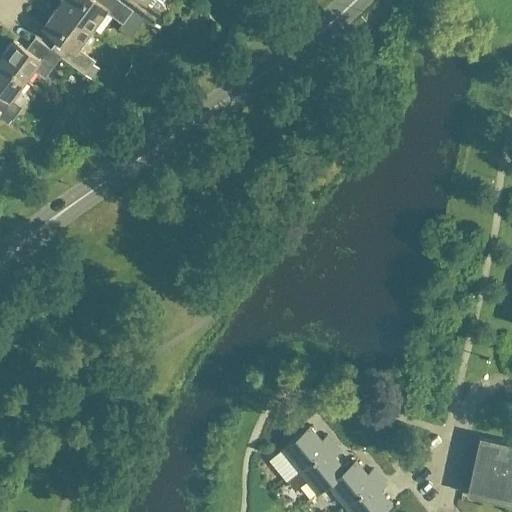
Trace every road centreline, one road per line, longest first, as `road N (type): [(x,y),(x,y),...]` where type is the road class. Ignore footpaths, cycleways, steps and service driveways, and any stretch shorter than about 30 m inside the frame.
road 1 (tertiary): [(0,272),(68,212),(355,0)]
road 2 (residential): [(511,387),(499,385),(468,410),(446,511)]
